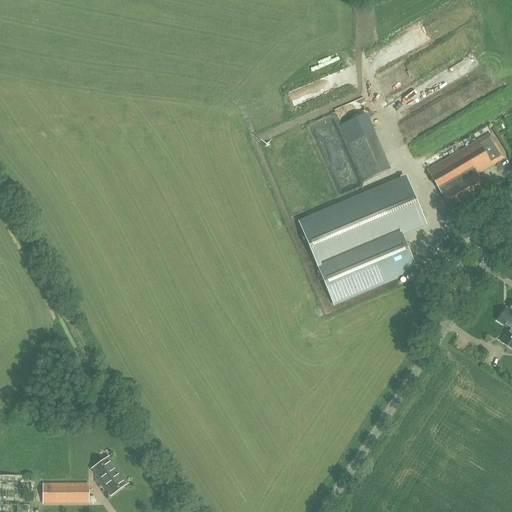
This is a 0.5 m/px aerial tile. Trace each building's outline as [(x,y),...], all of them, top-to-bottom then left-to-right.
[(348,145),(363,181),(391,169),(376,133),(348,145)] [(490,194),(478,174),(493,165),(505,158),(490,133),(478,140),(427,170),(454,215),(490,194)] [(407,178),(300,223),(335,304),(416,269),(397,225),(422,214),(407,178)] [(450,260),(466,247),(455,235),(440,247),(450,260)] [(511,312),(505,308),(497,321),(509,329),(501,342),(511,349),(511,312)] [(110,496),(129,483),(109,455),(90,469),(110,496)] [(35,489),(35,476),(0,475),(0,506),(36,507),(36,499),(29,499),(30,489),(35,489)] [(43,503),(90,503),(89,484),(43,484),(43,503)]
